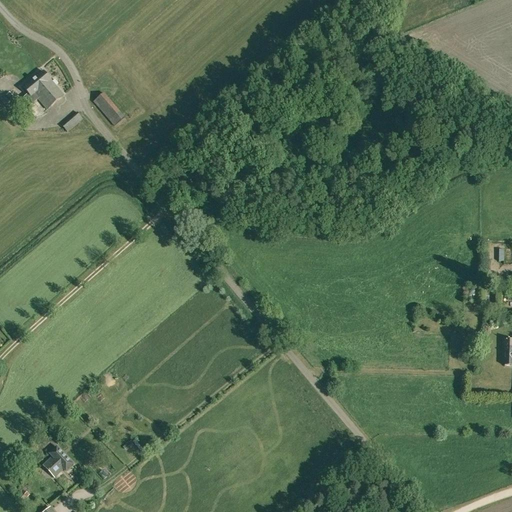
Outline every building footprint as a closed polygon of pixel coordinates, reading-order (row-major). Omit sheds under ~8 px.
[(38,99),(47,109),(64,95),(44,71),(23,88),(28,94),(24,97),(30,105),(38,99)] [(93,102),(114,127),(125,118),(104,93),(93,102)] [(61,125),(67,132),(83,119),(77,112),(61,125)] [(462,352),(476,353),(477,343),(463,342),(462,352)] [(134,442),(133,443),(139,451),(142,448),(136,441),(134,442)] [(43,466),(54,478),(64,469),(66,472),(73,465),(57,447),(49,454),(52,457),(43,466)]
